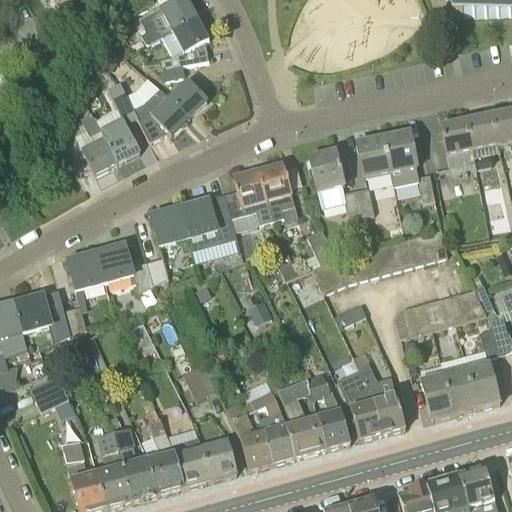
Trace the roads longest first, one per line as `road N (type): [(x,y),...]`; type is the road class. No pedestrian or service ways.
road 1 (tertiary): [(202,511),(263,490),(511,437)]
road 2 (residential): [(270,133),(116,204),(0,272)]
road 3 (residential): [(511,77),(270,133)]
road 4 (residential): [(227,0),(242,23),(270,133)]
